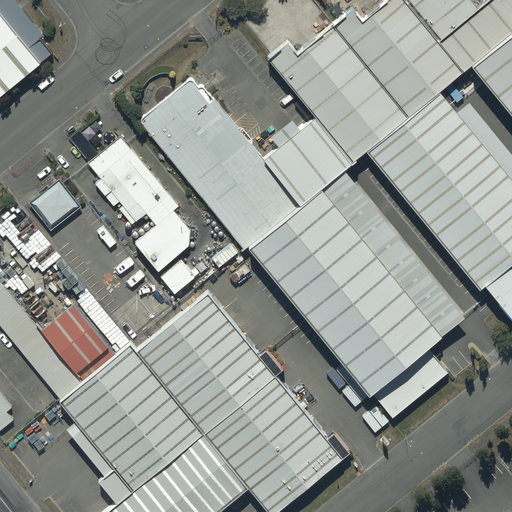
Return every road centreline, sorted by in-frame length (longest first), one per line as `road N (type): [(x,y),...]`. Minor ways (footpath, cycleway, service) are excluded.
road 1 (residential): [(347,511),(511,379)]
road 2 (residential): [(126,38),(0,143)]
